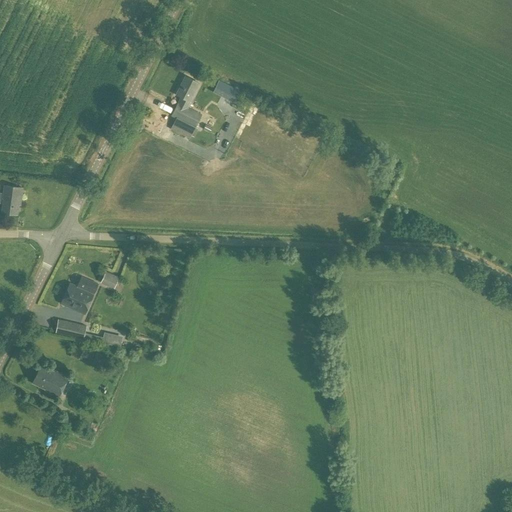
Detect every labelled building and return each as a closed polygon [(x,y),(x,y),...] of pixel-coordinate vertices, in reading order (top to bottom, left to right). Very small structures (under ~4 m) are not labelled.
[(195,126),(201,114),(187,107),(199,82),(185,76),(176,94),(181,96),(172,115),(195,126)] [(218,80),(212,92),(233,102),(239,90),(218,80)] [(215,123),(208,119),(203,129),(209,133),(212,128),(215,123)] [(19,205),(22,187),(4,185),(2,198),(3,198),(1,212),(17,214),(18,205),(19,205)] [(114,289),(119,277),(106,271),(103,277),(110,280),(108,286),(114,289)] [(84,313),(96,287),(97,284),(81,277),(77,287),(70,283),(61,303),(84,313)] [(83,339),(86,326),(58,320),(55,333),(83,339)] [(74,343),(70,357),(77,360),(82,346),(74,343)] [(53,371),(40,365),(32,383),(44,388),(44,390),(58,396),(68,376),(53,369),(53,371)] [(82,438),(86,430),(68,422),(64,429),(82,438)]
